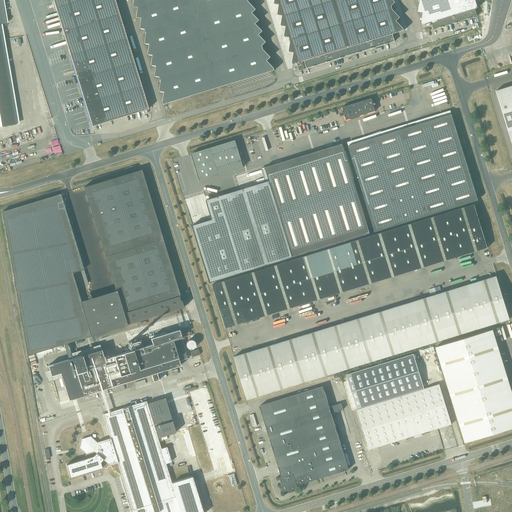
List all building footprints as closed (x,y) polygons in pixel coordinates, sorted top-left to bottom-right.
[(16,124),(0,28),(0,24),(6,23),(2,0),(0,0),(0,115),(2,127),(16,124)] [(148,109),(114,0),(53,0),(91,125),(92,126),(148,109)] [(134,0),(133,6),(138,7),(137,17),(142,18),(140,28),(145,29),(146,33),(145,43),(150,44),(148,54),(153,55),(151,65),(156,66),(155,76),(160,77),(161,81),(159,91),(164,92),(163,102),(163,104),(164,104),(274,70),(275,70),(274,70),(274,68),(267,60),(270,57),(263,49),(262,45),(266,42),(259,34),(262,31),(255,23),(259,20),(252,13),(256,9),(249,2),(248,0),(134,0)] [(274,0),(274,4),(279,4),(277,14),(282,15),(281,25),(286,26),(284,36),(289,37),(290,40),(290,41),(289,51),(294,52),(292,62),(293,64),(292,64),(293,64),(297,63),(299,71),(305,69),(302,61),(304,61),(306,68),(395,41),(392,34),(403,30),(404,30),(403,28),(397,21),(396,21),(400,17),(393,10),(393,9),(392,9),(391,6),(395,2),(393,0),(274,0)] [(419,0),(419,1),(419,2),(418,12),(423,12),(421,22),(422,24),(422,25),(422,24),(431,22),(434,29),(477,16),(475,8),(477,8),(478,8),(477,7),(475,0),(419,0)] [(511,85),(496,91),(511,143),(511,85)] [(375,111),(371,98),(342,107),(344,112),(340,113),(340,116),(344,115),(346,120),(351,118),(352,119),(355,118),(359,117),(359,116),(375,111)] [(375,232),(478,200),(451,114),(348,146),(375,232)] [(243,167),(235,140),(191,154),(199,180),(243,167)] [(370,233),(342,143),(265,167),(292,257),(370,233)] [(292,257),(265,167),(261,168),(265,182),(206,200),(212,219),(192,226),(210,283),(292,257)] [(84,187),(85,190),(85,189),(87,195),(86,195),(88,201),(89,201),(90,206),(92,212),(94,218),(93,218),(95,224),(96,224),(97,229),(99,235),(101,241),(100,241),(102,247),(103,247),(104,252),(105,256),(106,260),(107,260),(108,265),(110,271),(112,276),(111,277),(113,283),(114,283),(115,289),(117,294),(119,300),(120,306),(121,306),(122,311),(123,315),(124,315),(126,323),(125,323),(126,325),(184,307),(180,296),(163,239),(162,238),(141,169),(84,187)] [(91,336),(72,272),(84,269),(61,194),(2,212),(27,355),(91,336)] [(474,204),(212,285),(225,328),(487,247),(483,235),(482,232),(474,204)] [(499,322),(509,319),(496,276),(234,356),(247,400),(499,322)] [(511,427),(511,392),(493,329),(435,347),(465,442),(511,427)] [(181,365),(179,361),(188,358),(179,330),(150,338),(152,344),(104,359),(101,349),(48,366),(51,376),(61,373),(69,400),(151,374),(153,381),(152,381),(160,379),(159,379),(157,373),(181,365)] [(195,345),(195,344),(195,343),(195,342),(194,342),(194,341),(193,340),(192,340),(191,340),(190,340),(189,340),(188,340),(188,341),(187,341),(187,342),(186,342),(186,343),(186,344),(186,345),(186,346),(187,347),(187,348),(188,348),(189,349),(190,349),(191,349),(192,349),(193,349),(193,348),(194,348),(194,347),(195,347),(195,346),(195,345)] [(413,354),(346,375),(348,381),(353,397),(354,397),(355,401),(354,401),(357,409),(424,388),(420,375),(419,375),(417,368),(417,367),(413,354)] [(451,424),(439,384),(424,388),(357,409),(369,449),(414,436),(415,437),(421,435),(421,433),(451,424)] [(323,386),(259,406),(281,477),(279,477),(284,492),(298,487),(297,485),(348,469),(331,413),(343,409),(341,403),(329,407),(323,386)] [(171,483),(165,463),(171,462),(167,447),(161,449),(146,401),(103,414),(110,438),(97,442),(90,436),(82,439),(80,448),(85,453),(86,454),(87,453),(88,454),(87,455),(87,456),(88,456),(88,458),(66,464),(68,470),(70,477),(102,467),(102,466),(103,466),(104,466),(104,465),(106,465),(108,463),(120,475),(121,475),(122,476),(132,511),(202,511),(192,476),(171,483)]
